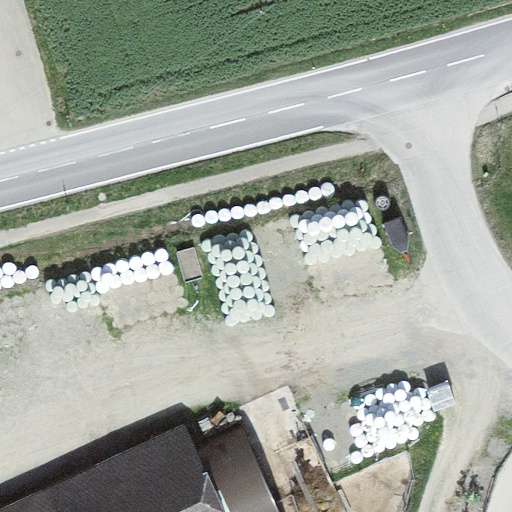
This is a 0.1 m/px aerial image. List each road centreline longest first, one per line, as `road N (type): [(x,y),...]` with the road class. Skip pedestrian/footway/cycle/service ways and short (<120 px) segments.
road 1 (secondary): [(0,186),(511,49)]
road 2 (unknown): [(0,467),(416,289),(453,231)]
